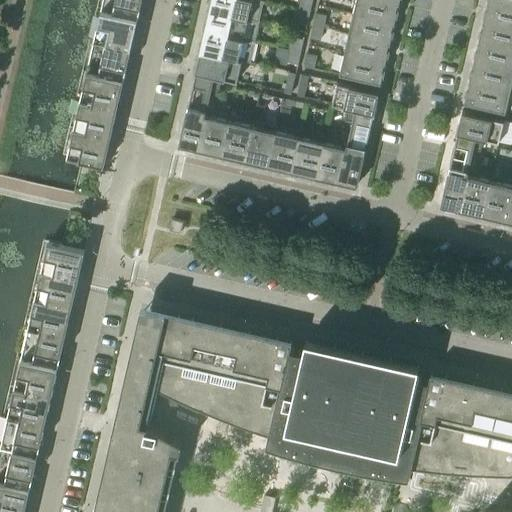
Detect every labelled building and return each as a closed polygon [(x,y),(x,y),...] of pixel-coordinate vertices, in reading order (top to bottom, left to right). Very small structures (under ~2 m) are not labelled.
[(104,0),(102,9),(139,18),(143,0),(104,0)] [(210,9),(261,21),(261,20),(260,20),(264,2),(265,2),(265,1),(260,0),(213,0),(211,9),(210,9)] [(301,0),(299,9),(311,11),(313,0),(301,0)] [(387,0),(357,0),(354,13),(395,23),(400,3),(387,0)] [(511,6),(488,1),(483,21),(511,28),(511,6)] [(102,9),(96,38),(133,47),(139,18),(102,9)] [(206,28),(206,29),(245,38),(256,41),(256,40),(255,39),(259,21),(260,22),(261,21),(210,9),(210,10),(211,10),(207,29),(206,28)] [(311,11),(299,9),(296,21),(308,24),(311,11)] [(317,12),(314,25),(324,27),(327,15),(317,12)] [(354,13),(349,33),(391,43),(395,23),(354,13)] [(511,28),(483,21),(478,41),(511,49),(511,28)] [(324,27),(314,25),(311,37),(321,39),(324,27)] [(251,61),(256,41),(245,38),(206,29),(205,30),(206,30),(202,49),(201,48),(201,49),(239,59),(243,60),(243,59),(251,61)] [(349,33),(345,53),(386,63),(391,43),(349,33)] [(293,36),(290,49),(302,51),(305,39),(293,36)] [(96,38),(88,71),(125,79),(133,47),(96,38)] [(511,49),(478,41),(474,61),(511,70),(511,49)] [(202,50),(197,70),(223,76),(223,77),(238,81),(243,60),(239,59),(201,49),(201,50),(202,50)] [(302,51),(290,49),(288,61),(299,64),(302,51)] [(305,65),(315,67),(317,55),(308,53),(305,65)] [(386,63),(345,53),(340,73),(381,83),(386,63)] [(511,70),(474,61),(469,81),(511,91),(511,85),(511,70)] [(198,147),(206,113),(207,113),(212,88),(220,90),(223,77),(223,76),(197,70),(180,143),(198,147)] [(88,71),(82,99),(119,107),(125,79),(88,71)] [(285,92),(292,93),(297,73),(290,71),(285,92)] [(298,95),(305,96),(309,75),(303,74),(298,95)] [(349,105),(375,111),(380,91),(338,81),(333,102),(349,106),(349,105)] [(511,91),(469,81),(464,102),(506,111),(511,91)] [(82,99),(75,127),(112,135),(119,107),(82,99)] [(340,180),(358,184),(375,111),(349,105),(349,106),(346,119),(353,120),(348,145),(340,180)] [(463,110),(458,130),(484,137),(499,141),(504,119),(463,110)] [(198,147),(222,152),(230,118),(207,113),(206,113),(198,147)] [(222,152),(245,158),(253,124),(230,118),(222,152)] [(245,158),(269,163),(277,129),(253,124),(245,158)] [(112,135),(75,127),(69,155),(83,159),(105,164),(112,135)] [(269,163),(293,169),(301,135),(277,129),(269,163)] [(441,203),(459,207),(467,173),(468,173),(474,148),(481,150),(484,137),(458,130),(441,203)] [(293,169),(317,174),(324,140),(301,135),(293,169)] [(317,174),(340,180),(348,145),(324,140),(317,174)] [(459,207),(483,213),(491,178),(468,173),(467,173),(459,207)] [(483,213),(507,218),(511,195),(511,183),(491,178),(483,213)] [(171,229),(183,232),(185,221),(174,218),(171,229)] [(49,240),(42,269),(79,277),(85,248),(62,243),(49,240)] [(42,269),(36,297),(72,305),(79,277),(42,269)] [(36,297),(29,325),(66,333),(72,305),(36,297)] [(511,399),(473,392),(474,390),(388,370),(370,368),(345,362),(332,357),(218,331),(218,333),(192,325),(148,315),(135,374),(162,388),(164,389),(164,388),(175,391),(175,394),(202,407),(229,418),(257,428),(283,437),(281,446),(310,454),(309,456),(321,459),(319,463),(320,463),(323,458),(336,461),(366,467),(396,472),(398,463),(425,467),(454,470),(483,472),(511,472),(511,399)] [(29,325),(21,358),(58,366),(66,333),(29,325)] [(21,358),(15,386),(52,394),(58,366),(21,358)] [(121,437),(104,511),(158,511),(173,448),(181,450),(183,440),(164,429),(154,424),(162,388),(135,374),(124,420),(116,418),(112,435),(121,437)] [(15,386),(9,414),(45,422),(52,394),(15,386)] [(9,414),(1,446),(38,455),(45,422),(9,414)] [(1,446),(0,450),(0,480),(30,487),(38,455),(1,446)] [(0,480),(0,510),(8,511),(24,511),(30,487),(0,480)]
